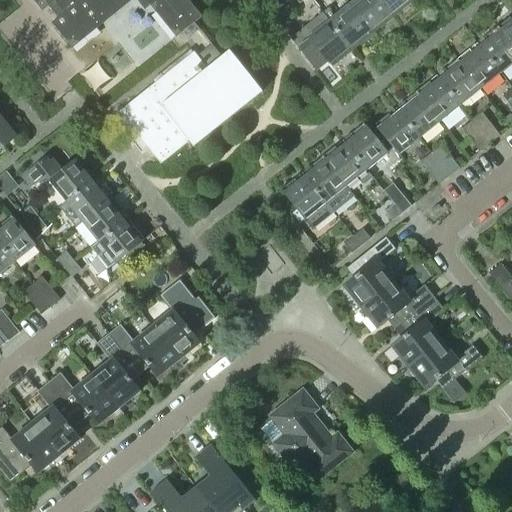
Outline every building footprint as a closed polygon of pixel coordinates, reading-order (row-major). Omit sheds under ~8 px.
[(31,0),(41,12),(47,7),(57,19),(51,23),(71,49),(133,0),(144,0),(175,38),(201,17),(187,0),(31,0)] [(377,0),(354,0),(349,5),(370,32),(373,35),(383,26),(385,25),(382,22),(390,15),(383,7),(377,0)] [(377,0),(383,7),(390,15),(398,9),(401,12),(413,2),(411,0),(377,0)] [(349,5),(328,21),(350,48),(358,42),(360,45),(373,35),(370,32),(349,5)] [(322,14),(290,39),(316,71),(327,63),(331,68),(344,58),(342,55),(350,48),(328,21),(322,14)] [(509,18),(497,28),(511,46),(511,20),(511,21),(509,18)] [(487,41),(479,47),(500,74),(511,64),(511,46),(497,28),(484,38),(487,41)] [(221,58),(211,45),(196,57),(193,53),(119,112),(160,164),(188,142),(193,148),(262,93),(229,51),(221,58)] [(469,50),(456,60),(480,90),(500,74),(479,47),(471,53),(469,50)] [(446,73),(438,80),(460,106),(480,90),(456,60),(444,70),(446,73)] [(428,83),(416,93),(439,123),(460,106),(438,80),(431,86),(428,83)] [(511,89),(502,97),(511,108),(511,89)] [(405,106),(398,112),(419,139),(439,123),(416,93),(403,103),(405,106)] [(383,118),(374,125),(383,137),(398,155),(419,139),(398,112),(390,118),(387,115),(383,118)] [(481,114),(472,121),(490,144),(500,136),(481,114)] [(0,117),(0,149),(19,134),(9,122),(5,124),(0,117)] [(490,144),(472,121),(462,129),(480,152),(490,144)] [(353,138),(345,144),(366,171),(383,157),(387,154),(383,149),(363,124),(350,135),(353,138)] [(334,147),(322,157),(346,187),(357,178),(362,185),(371,177),(366,171),(345,144),(337,150),(334,147)] [(441,146),(431,154),(449,176),(459,168),(441,146)] [(449,176),(431,154),(421,162),(439,184),(449,176)] [(45,158),(22,177),(31,188),(32,187),(31,187),(46,178),(48,181),(65,202),(92,181),(85,173),(89,171),(78,157),(61,171),(52,159),(48,163),(45,158)] [(312,170),(304,176),(325,203),(333,212),(353,196),(346,187),(322,157),(309,167),(312,170)] [(294,180),(281,190),(294,207),(304,219),(304,220),(305,220),(312,229),(333,213),(333,212),(325,203),(304,176),(296,183),(294,180)] [(92,181),(65,202),(81,223),(111,199),(101,186),(98,189),(92,181)] [(383,192),(394,205),(401,214),(410,207),(392,184),(383,192)] [(111,199),(81,223),(97,243),(124,222),(118,214),(121,211),(111,199)] [(401,214),(394,205),(385,213),(392,222),(401,214)] [(21,215),(32,229),(41,222),(30,208),(21,215)] [(0,229),(1,230),(0,230),(0,245),(14,263),(35,246),(11,216),(0,225),(0,229)] [(41,222),(32,229),(39,238),(48,231),(41,222)] [(97,243),(90,249),(96,255),(107,269),(114,264),(128,252),(131,255),(130,256),(131,257),(144,246),(143,245),(142,246),(140,243),(144,240),(133,227),(130,229),(124,222),(97,243)] [(362,230),(353,238),(360,247),(370,239),(362,230)] [(343,287),(360,308),(393,281),(378,263),(395,250),(385,237),(345,269),(353,279),(343,287)] [(360,247),(353,238),(344,245),(351,254),(360,247)] [(0,274),(14,263),(0,245),(0,274)] [(57,260),(64,270),(73,263),(66,253),(57,260)] [(73,263),(64,270),(71,279),(80,272),(73,263)] [(511,278),(500,264),(488,274),(511,303),(511,278)] [(42,278),(32,286),(50,308),(60,301),(42,278)] [(171,312),(151,328),(178,361),(199,344),(193,336),(214,318),(198,298),(195,300),(179,280),(159,296),(171,312)] [(386,320),(394,329),(433,298),(424,286),(407,300),(393,281),(360,308),(376,328),(386,320)] [(50,308),(32,286),(23,293),(41,316),(50,308)] [(391,347),(407,368),(440,341),(426,323),(443,310),(433,298),(394,329),(401,339),(391,347)] [(1,311),(0,311),(0,328),(10,341),(19,334),(1,311)] [(120,325),(108,335),(140,374),(149,367),(157,377),(178,361),(151,328),(133,342),(120,325)] [(10,341),(0,328),(0,347),(0,348),(10,341)] [(110,361),(92,375),(118,409),(139,392),(131,382),(140,374),(108,335),(96,344),(110,361)] [(440,341),(407,368),(424,389),(434,381),(442,390),(482,358),(472,346),(455,360),(440,341)] [(60,373),(48,383),(80,423),(89,415),(97,425),(118,409),(92,375),(73,390),(60,373)] [(50,409),(32,423),(58,457),(79,440),(71,430),(80,423),(48,383),(37,392),(50,409)] [(272,420),(260,429),(273,444),(293,470),(305,460),(320,479),(352,453),(337,434),(331,438),(312,414),(318,409),(302,390),(270,417),(272,420)] [(58,457),(32,423),(12,440),(0,425),(0,472),(9,483),(31,466),(37,473),(58,457)] [(210,445),(194,457),(209,476),(195,487),(214,511),(244,511),(243,511),(255,501),(210,445)] [(166,480),(150,492),(165,511),(214,511),(195,487),(181,498),(166,480)]
